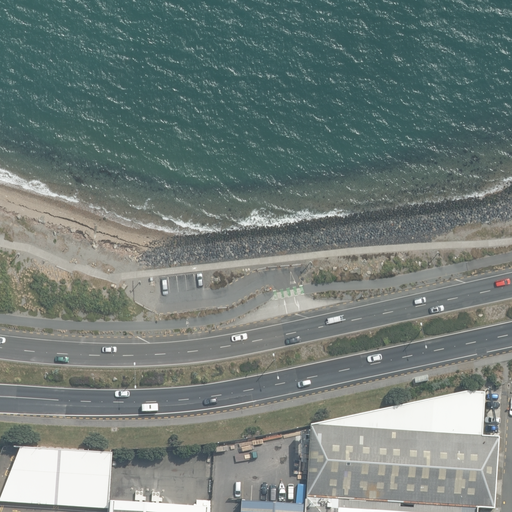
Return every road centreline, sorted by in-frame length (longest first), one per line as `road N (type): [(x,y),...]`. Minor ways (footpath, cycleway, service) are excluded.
road 1 (trunk): [(0,344),(119,352),(211,347),(511,285)]
road 2 (trunk): [(511,334),(220,396),(0,397)]
